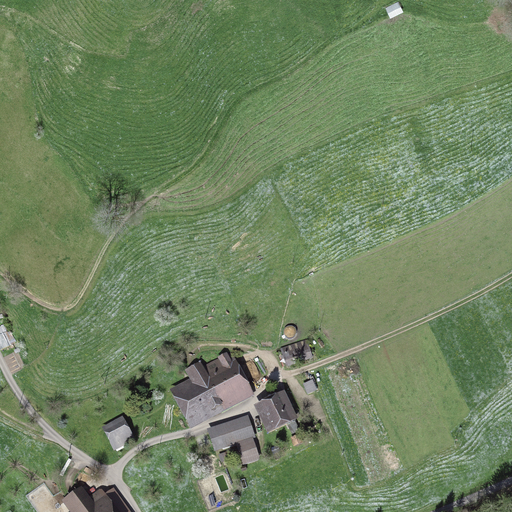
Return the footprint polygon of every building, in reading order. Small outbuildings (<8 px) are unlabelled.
[(389,15),(400,9),(397,3),(386,9),(389,15)] [(0,335),(0,344),(2,348),(12,343),(7,332),(0,335)] [(282,349),(288,365),(312,355),(306,339),(282,349)] [(201,368),(199,364),(191,368),(198,382),(180,392),(194,419),(249,389),(229,353),(201,368)] [(269,428),(297,415),(287,393),(258,407),(269,428)] [(209,432),(215,450),(252,438),(246,419),(209,432)] [(124,422),(111,429),(116,438),(113,440),(118,448),(134,440),(124,422)] [(249,443),(234,447),(240,465),(255,461),(249,443)] [(89,498),(82,489),(65,501),(73,511),(130,511),(117,493),(108,499),(101,489),(89,498)]
